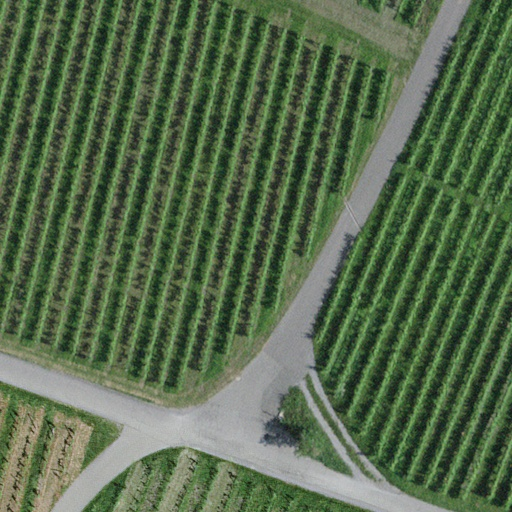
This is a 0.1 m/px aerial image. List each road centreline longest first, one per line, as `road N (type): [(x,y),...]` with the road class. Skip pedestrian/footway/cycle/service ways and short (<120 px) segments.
road 1 (track): [(66,511),(104,466),(184,430),(273,342),(388,142),(456,0)]
road 2 (unclassified): [(401,511),(0,368)]
road 3 (track): [(297,301),(303,377),(358,467),(401,511)]
